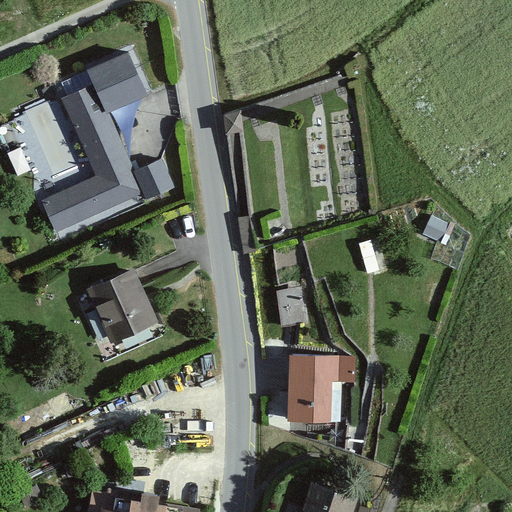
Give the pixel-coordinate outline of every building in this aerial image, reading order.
[(145,93),(127,55),(91,71),(99,88),(68,102),(104,179),(47,206),(59,233),(145,193),(149,203),(183,188),(167,153),(137,167),(110,109),(145,93)] [(18,172),(32,167),(24,143),(10,148),(18,172)] [(241,246),(253,247),(254,213),(242,213),(241,246)] [(453,225),(430,217),(423,237),(446,245),(453,225)] [(376,236),(356,242),(367,278),(387,272),(376,236)] [(157,321),(133,270),(90,290),(113,341),(157,321)] [(282,302),(282,318),(303,319),(303,303),(282,302)] [(363,423),(363,356),(290,355),(290,423),(363,423)] [(350,511),(355,497),(314,484),(304,511),(350,511)]
